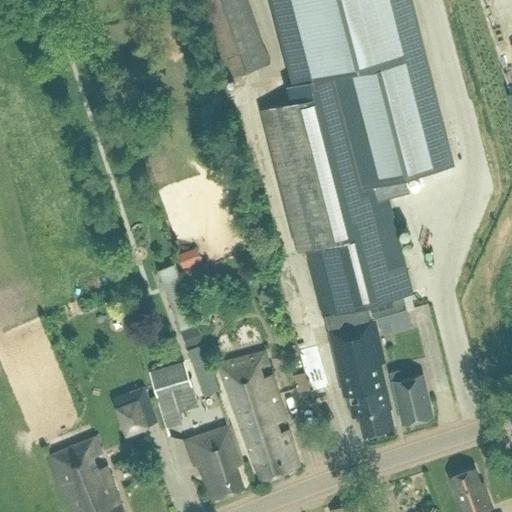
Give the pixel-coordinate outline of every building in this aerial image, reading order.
[(196,0),(223,78),(270,62),(248,0),(196,0)] [(367,118),(387,196),(407,191),(403,174),(450,162),(409,0),(273,0),(294,81),(354,66),(368,118),(367,118)] [(511,26),(511,25),(505,5),(482,13),(490,35),(511,26)] [(307,248),(307,250),(324,316),(330,314),(341,351),(334,354),(345,395),(353,400),(356,414),(359,413),(364,434),(393,427),(389,406),(391,406),(375,317),(408,308),(404,294),(412,293),(387,196),(367,118),(368,118),(354,66),(294,81),(287,83),(292,100),(262,108),(298,250),(307,248)] [(493,231),(478,234),(486,281),(501,278),(493,231)] [(201,260),(196,247),(177,254),(182,266),(201,260)] [(165,332),(189,323),(166,262),(143,271),(165,332)] [(231,339),(246,337),(245,324),(230,326),(231,339)] [(211,362),(204,342),(187,348),(203,394),(218,389),(210,363),(211,362)] [(286,418),(272,374),(262,376),(258,365),(268,362),(264,350),(218,362),(261,479),(299,464),(288,429),(279,432),(275,421),(286,418)] [(148,370),(152,378),(153,386),(157,397),(191,386),(183,360),(148,370)] [(402,422),(432,415),(422,375),(402,379),(399,369),(389,371),(391,383),(393,383),(402,422)] [(113,403),(124,433),(148,424),(137,394),(113,403)] [(244,487),(235,464),(243,461),(230,424),(185,439),(195,464),(203,461),(208,472),(203,474),(212,497),(244,487)] [(95,435),(47,453),(50,460),(70,511),(124,511),(106,465),(98,468),(93,455),(101,452),(95,435)] [(491,511),(475,466),(446,476),(458,511),(491,511)] [(367,511),(362,498),(331,510),(331,511),(367,511)]
